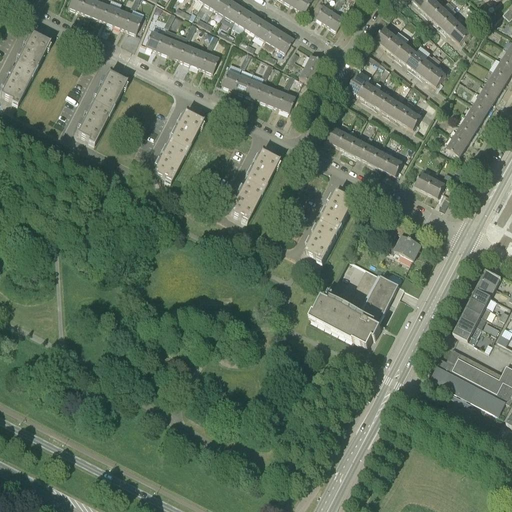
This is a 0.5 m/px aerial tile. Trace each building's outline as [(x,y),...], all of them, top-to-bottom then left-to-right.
[(71,0),(67,11),(79,16),(85,1),(83,0),(71,0)] [(135,0),(130,12),(132,14),(138,0),(135,0)] [(138,0),(132,14),(134,15),(141,1),(139,0),(138,0)] [(206,0),(203,7),(213,13),(221,0),(206,0)] [(221,0),(213,13),(223,19),(232,6),(222,0),(221,0)] [(285,0),(283,5),(293,12),(300,0),(285,0)] [(306,0),(300,0),(293,12),(303,18),(312,4),(306,0)] [(339,0),(332,12),(335,13),(342,0),(339,0)] [(342,0),(335,13),(337,15),(345,1),(342,0)] [(417,0),(413,5),(422,14),(433,2),(430,0),(417,0)] [(79,16),(90,20),(96,5),(85,1),(79,16)] [(422,14),(432,22),(443,11),(433,2),(422,14)] [(90,20),(101,25),(107,10),(96,5),(90,20)] [(223,19),(234,26),(242,12),(232,6),(223,19)] [(182,19),(184,15),(187,9),(184,8),(181,13),(177,11),(174,15),(182,19)] [(101,25),(113,29),(119,14),(107,10),(101,25)] [(315,22),(325,29),(333,17),(322,10),(315,22)] [(432,22),(441,31),(452,20),(443,11),(432,22)] [(234,26),(244,32),(252,18),(242,12),(234,26)] [(509,24),(511,20),(511,14),(509,12),(503,18),(509,24)] [(113,29),(124,34),(130,18),(119,14),(113,29)] [(182,19),(188,23),(191,18),(184,15),(182,19)] [(163,30),(166,31),(173,17),(171,16),(163,30)] [(166,31),(168,32),(175,19),(173,17),(166,31)] [(333,17),(325,29),(336,35),(343,23),(333,17)] [(130,18),(124,34),(135,38),(141,23),(130,18)] [(244,32),(254,38),(263,25),(252,18),(244,32)] [(441,31),(451,40),(462,29),(452,20),(441,31)] [(196,27),(203,30),(206,26),(198,22),(196,27)] [(254,38),(264,45),(273,31),(263,25),(254,38)] [(185,41),(187,43),(195,29),(192,28),(185,41)] [(192,38),(196,40),(200,32),(195,29),(187,43),(186,45),(188,47),(192,38)] [(451,40),(460,49),(471,37),(462,29),(451,40)] [(264,45),(275,51),(283,37),(273,31),(264,45)] [(375,44),(385,52),(395,39),(385,31),(375,44)] [(217,38),(224,41),(227,37),(219,33),(217,38)] [(144,51),(156,55),(162,40),(150,35),(144,51)] [(283,37),(275,51),(285,58),(293,44),(283,37)] [(34,77),(42,62),(49,47),(31,38),(16,68),(34,77)] [(206,52),(208,54),(216,40),(213,39),(206,52)] [(385,52),(396,60),(405,47),(395,39),(385,52)] [(156,55),(167,60),(173,44),(162,40),(156,55)] [(208,54),(211,55),(218,41),(216,40),(208,54)] [(167,60),(178,64),(184,49),(173,44),(167,60)] [(238,49),(246,53),(248,48),(241,45),(238,49)] [(396,60),(406,68),(415,55),(405,47),(396,60)] [(246,53),(252,56),(255,52),(248,48),(246,53)] [(178,64),(190,69),(196,53),(184,49),(178,64)] [(190,69),(201,73),(207,58),(196,53),(190,69)] [(406,68),(416,76),(426,63),(415,55),(406,68)] [(501,65),(511,72),(511,56),(508,55),(501,65)] [(240,70),(242,71),(249,57),(247,56),(240,70)] [(260,60),(267,64),(269,59),(262,56),(260,60)] [(290,62),(294,65),(298,58),(294,56),(290,62)] [(242,71),(244,72),(251,59),(249,57),(242,71)] [(207,58),(201,73),(212,78),(218,62),(207,58)] [(304,70),(317,77),(323,66),(310,59),(304,70)] [(285,69),(290,72),(294,65),(290,62),(285,69)] [(416,76),(426,84),(436,71),(426,63),(416,76)] [(494,76),(508,85),(511,77),(511,72),(501,65),(494,76)] [(261,81),(263,83),(270,69),(268,67),(261,81)] [(18,108),(26,93),(34,77),(16,68),(0,99),(18,108)] [(263,83),(265,84),(273,70),(270,69),(263,83)] [(298,81),(311,88),(317,77),(304,70),(298,81)] [(426,84),(437,91),(446,79),(436,71),(426,84)] [(221,90),(232,94),(238,79),(227,75),(221,90)] [(488,87),(501,96),(508,85),(494,76),(488,87)] [(110,117),(118,101),(126,86),(108,77),(92,107),(110,117)] [(282,92),(285,94),(292,80),(290,78),(282,92)] [(232,94),(243,99),(250,84),(238,79),(232,94)] [(285,94),(287,95),(294,81),(292,80),(285,94)] [(348,93),(359,100),(367,87),(356,80),(348,93)] [(243,99),(255,103),(261,88),(250,84),(243,99)] [(359,100),(370,107),(378,93),(367,87),(359,100)] [(481,98),(494,106),(501,96),(488,87),(481,98)] [(255,103),(266,108),(272,93),(261,88),(255,103)] [(266,108),(277,113),(284,97),(272,93),(266,108)] [(370,107),(381,114),(389,100),(378,93),(370,107)] [(284,97),(277,113),(289,117),(295,102),(284,97)] [(474,109),(487,117),(494,106),(481,98),(474,109)] [(381,114),(392,120),(400,107),(389,100),(381,114)] [(95,147),(103,132),(110,117),(92,107),(77,138),(95,147)] [(392,120),(403,127),(411,114),(400,107),(392,120)] [(467,120),(480,128),(487,117),(474,109),(467,120)] [(403,127),(414,134),(422,121),(411,114),(403,127)] [(187,156),(194,141),(202,126),(184,116),(169,147),(187,156)] [(460,131),(473,139),(480,128),(467,120),(460,131)] [(327,145),(338,151),(346,137),(334,131),(327,145)] [(453,142),(466,150),(473,139),(460,131),(453,142)] [(338,151),(350,157),(357,143),(346,137),(338,151)] [(466,150),(453,142),(446,153),(460,161),(466,150)] [(350,157),(361,163),(369,149),(357,143),(350,157)] [(171,187),(179,171),(187,156),(169,147),(153,177),(171,187)] [(361,163),(373,169),(380,155),(369,149),(361,163)] [(373,169),(384,175),(392,161),(380,155),(373,169)] [(263,195),(271,180),(279,165),(261,156),(245,186),(263,195)] [(392,161),(384,175),(396,180),(403,167),(392,161)] [(415,190),(427,196),(434,182),(422,176),(415,190)] [(434,182),(427,196),(438,202),(445,188),(434,182)] [(247,226),(255,211),(263,195),(245,186),(229,217),(247,226)] [(340,235),(347,220),(355,204),(337,195),(321,226),(340,235)] [(395,255),(413,264),(425,241),(391,223),(385,234),(393,238),(394,236),(401,239),(393,255),(395,255)] [(324,265),(332,250),(340,235),(321,226),(306,256),(324,265)] [(481,284),(496,291),(500,282),(501,283),(501,282),(486,274),(481,284)] [(379,328),(399,290),(381,280),(361,319),(367,321),(366,324),(321,301),(313,317),(314,317),(311,322),(353,344),(367,352),(372,342),(375,344),(381,332),(374,329),(376,326),(379,328)] [(476,293),(491,301),(496,291),(481,284),(476,293)] [(471,303),(486,310),(491,301),(476,293),(471,303)] [(466,312),(486,322),(491,313),(486,310),(471,303),(466,312)] [(461,322),(481,332),(486,322),(466,312),(461,322)] [(475,347),(478,341),(476,341),(481,332),(461,322),(457,331),(464,335),(461,340),(475,347)] [(498,337),(501,331),(487,325),(485,331),(498,337)] [(502,338),(499,345),(507,349),(511,343),(502,338)] [(467,403),(498,420),(506,406),(509,408),(511,403),(511,372),(507,369),(502,378),(483,368),(480,373),(459,362),(462,357),(453,352),(447,364),(441,362),(430,384),(461,400),(458,405),(464,408),(467,403)]
